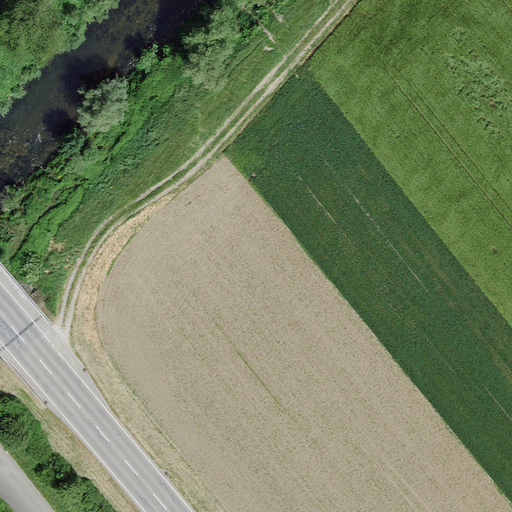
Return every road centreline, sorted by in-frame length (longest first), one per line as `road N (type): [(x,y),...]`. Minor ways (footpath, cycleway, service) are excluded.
road 1 (track): [(47,369),(74,280),(329,0)]
road 2 (tertiary): [(0,313),(168,511)]
